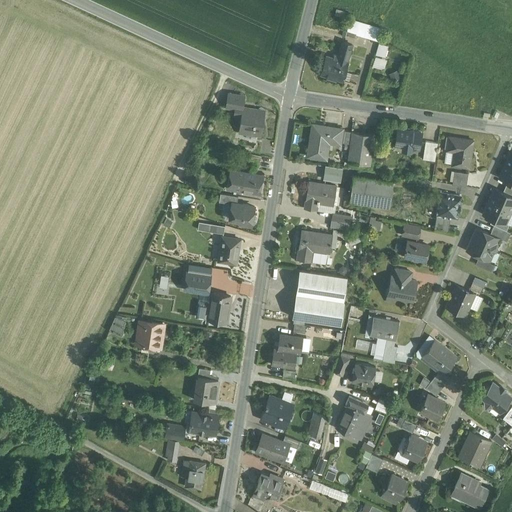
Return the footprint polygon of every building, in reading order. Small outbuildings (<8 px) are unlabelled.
[(383,29),(351,19),(347,29),(357,32),(357,33),(379,40),(383,29)] [(352,44),(343,41),(338,58),(347,61),(352,44)] [(379,41),(375,53),(386,57),(389,44),(379,41)] [(385,68),(387,57),(374,54),(372,65),(385,68)] [(338,58),(326,55),(321,73),(342,79),(347,61),(338,58)] [(239,108),(240,95),(228,93),(226,106),(234,107),(239,108)] [(242,108),(239,108),(234,107),(233,115),(244,116),(245,108),(242,108)] [(262,110),(245,108),(244,116),(242,131),(259,133),(262,110)] [(342,128),(313,123),(308,155),(326,157),(329,137),(340,139),(342,128)] [(421,131),(398,128),(396,143),(404,144),(403,148),(410,149),(411,145),(419,146),(421,131)] [(353,131),(344,130),(343,142),(352,143),(353,131)] [(373,134),(353,131),(352,143),(349,161),(369,163),(373,134)] [(473,140),(449,136),(447,147),(454,148),(452,164),(469,167),(473,140)] [(437,142),(426,140),(423,158),(435,160),(437,142)] [(261,155),(250,153),(248,164),(259,166),(261,155)] [(511,166),(505,163),(499,176),(508,180),(511,181),(511,166)] [(342,168),(326,165),(324,178),(340,181),(342,168)] [(262,174),(235,169),(232,183),(259,188),(262,174)] [(452,183),(465,185),(468,172),(455,169),(452,183)] [(394,180),(353,174),(350,200),(390,206),(394,180)] [(337,186),(309,181),(305,208),(317,210),(318,203),(319,203),(319,202),(334,204),(337,186)] [(511,188),(505,185),(503,191),(511,194),(511,188)] [(511,194),(503,191),(494,187),(489,200),(511,210),(511,206),(511,194)] [(238,195),(220,192),(219,201),(232,203),(232,202),(237,203),(238,195)] [(461,195),(439,192),(438,197),(438,198),(437,199),(436,200),(435,202),(435,203),(435,204),(436,206),(436,207),(437,207),(436,213),(437,213),(451,216),(457,217),(458,210),(459,210),(460,202),(459,202),(461,195)] [(511,210),(489,200),(483,213),(492,217),(505,222),(511,210)] [(237,203),(232,202),(232,203),(229,218),(242,220),(241,223),(251,225),(252,222),(253,222),(256,220),(256,217),(254,215),(253,214),(255,206),(237,203)] [(345,214),(333,212),(331,219),(344,221),(345,214)] [(451,216),(437,213),(434,228),(448,231),(451,216)] [(505,222),(492,217),(490,222),(506,229),(509,224),(505,222)] [(344,221),(331,219),(330,226),(343,227),(344,221)] [(225,225),(211,223),(210,230),(224,233),(225,225)] [(420,226),(405,223),(402,234),(418,238),(420,226)] [(499,237),(477,227),(472,238),(494,248),(499,237)] [(333,234),(301,230),(297,258),(311,261),(313,250),(330,252),(333,234)] [(240,238),(222,236),(219,259),(236,262),(240,238)] [(494,248),(472,238),(467,249),(489,259),(494,248)] [(429,245),(408,240),(407,243),(406,243),(403,245),(402,250),(404,252),(405,253),(405,256),(413,257),(415,259),(417,260),(419,259),(426,260),(429,245)] [(495,264),(478,257),(475,263),(492,271),(495,264)] [(412,271),(395,268),(393,276),(410,279),(412,271)] [(347,276),(300,269),(296,293),(344,300),(347,276)] [(210,276),(187,272),(185,287),(208,291),(210,276)] [(158,292),(168,293),(168,273),(158,273),(158,292)] [(393,276),(392,275),(389,289),(394,290),(396,294),(396,296),(412,300),(416,280),(410,279),(393,276)] [(483,287),(472,282),(470,288),(481,292),(483,287)] [(475,293),(456,285),(446,306),(466,314),(475,293)] [(231,295),(211,292),(211,293),(212,293),(210,304),(199,302),(197,316),(227,320),(231,295)] [(344,300),(296,293),(292,316),(294,317),(305,318),(341,324),(344,300)] [(116,314),(109,330),(121,335),(126,316),(116,314)] [(399,320),(374,316),(370,334),(395,339),(399,320)] [(164,323),(139,320),(138,331),(142,332),(140,344),(160,347),(164,323)] [(304,324),(294,323),(293,331),(305,332),(306,325),(304,324)] [(303,336),(280,333),(278,348),(297,351),(300,351),(303,336)] [(395,339),(387,338),(383,360),(394,362),(398,345),(394,344),(395,339)] [(457,356),(434,339),(422,355),(444,372),(457,356)] [(278,348),(274,348),(272,363),(294,366),(297,351),(278,348)] [(341,352),(333,371),(343,375),(350,358),(349,358),(351,354),(341,352)] [(376,366),(355,362),(352,381),(372,385),(376,366)] [(210,369),(199,367),(198,375),(209,377),(210,369)] [(295,370),(284,368),(283,376),(294,378),(295,370)] [(209,377),(198,375),(194,399),(214,402),(218,378),(209,377)] [(445,383),(435,375),(431,381),(441,389),(445,383)] [(441,389),(431,381),(426,387),(436,395),(441,389)] [(489,386),(483,386),(486,406),(493,406),(500,411),(511,396),(492,382),(489,386)] [(294,403),(269,394),(260,419),(284,428),(294,403)] [(445,402),(427,394),(420,410),(438,418),(442,409),(441,409),(444,402),(445,403),(445,402)] [(348,405),(337,430),(350,436),(360,440),(371,416),(363,412),(367,404),(349,396),(346,404),(348,405)] [(391,402),(379,397),(375,407),(387,412),(391,402)] [(511,405),(503,417),(511,424),(511,405)] [(208,413),(192,411),(189,430),(215,433),(218,415),(217,415),(208,413)] [(320,437),(323,430),(326,431),(327,424),(324,423),(326,415),(313,412),(311,418),(307,432),(320,437)] [(416,424),(405,419),(401,427),(412,432),(416,424)] [(185,426),(167,423),(165,435),(183,438),(185,426)] [(33,434),(23,429),(21,434),(30,439),(33,434)] [(471,431),(460,456),(479,465),(491,440),(471,431)] [(282,441),(262,433),(256,450),(283,461),(289,444),(282,441)] [(506,441),(496,433),(492,438),(502,446),(506,441)] [(426,442),(411,434),(402,452),(418,460),(419,459),(417,458),(420,452),(422,452),(426,442)] [(300,440),(285,435),(282,441),(289,444),(297,447),(300,440)] [(179,441),(169,439),(167,448),(177,450),(179,441)] [(365,440),(363,447),(372,450),(374,443),(365,440)] [(177,450),(167,448),(166,455),(168,455),(168,459),(176,461),(177,450)] [(372,452),(365,449),(360,460),(367,463),(372,452)] [(383,458),(371,453),(367,463),(365,466),(377,471),(383,458)] [(327,459),(319,456),(314,471),(322,474),(327,459)] [(205,463),(189,460),(184,460),(181,475),(186,476),(185,486),(201,488),(203,479),(202,479),(203,471),(204,471),(205,463)] [(334,474),(326,471),(324,477),(331,480),(334,474)] [(283,479),(269,474),(268,476),(260,473),(253,493),(254,493),(254,491),(267,496),(266,498),(275,502),(283,479)] [(408,481),(392,473),(383,491),(400,498),(408,481)] [(479,481),(461,473),(452,493),(479,506),(487,488),(478,484),(479,481)] [(349,493),(312,479),(309,487),(346,501),(349,493)]
